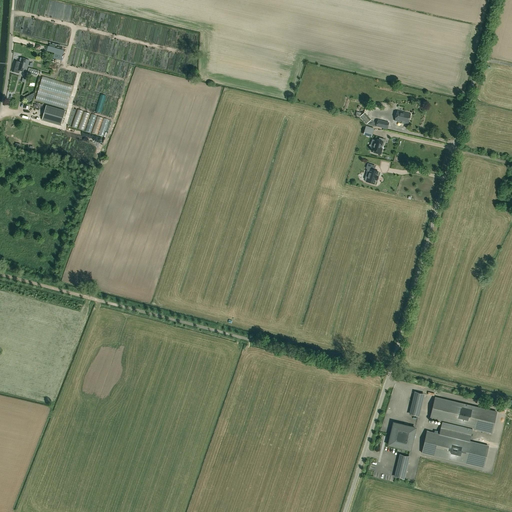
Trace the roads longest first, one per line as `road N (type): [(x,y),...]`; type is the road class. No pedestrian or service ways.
road 1 (unclassified): [(345,511),(495,0)]
road 2 (unclassified): [(252,341),(0,274)]
road 3 (track): [(389,372),(511,401)]
